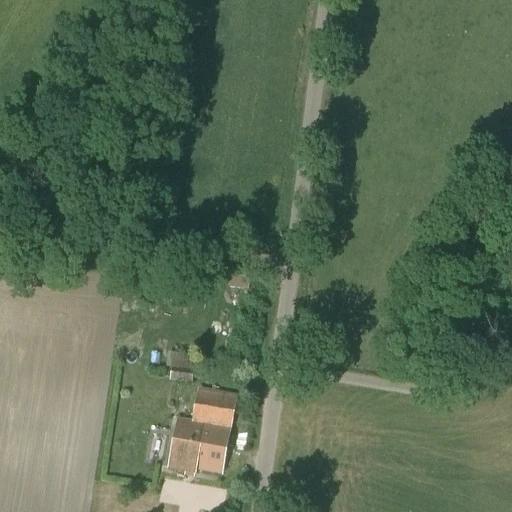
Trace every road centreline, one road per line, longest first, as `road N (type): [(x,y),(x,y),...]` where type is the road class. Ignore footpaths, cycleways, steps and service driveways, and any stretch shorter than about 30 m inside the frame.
road 1 (unclassified): [(252,511),(325,0)]
road 2 (track): [(287,264),(0,236)]
